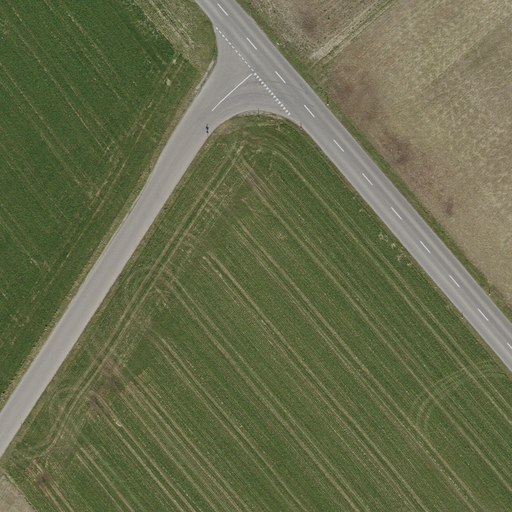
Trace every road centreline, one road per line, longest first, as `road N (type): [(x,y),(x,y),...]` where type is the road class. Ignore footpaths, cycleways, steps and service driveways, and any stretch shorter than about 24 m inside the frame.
road 1 (unclassified): [(0,440),(207,112),(268,59)]
road 2 (tertiary): [(511,349),(268,59)]
